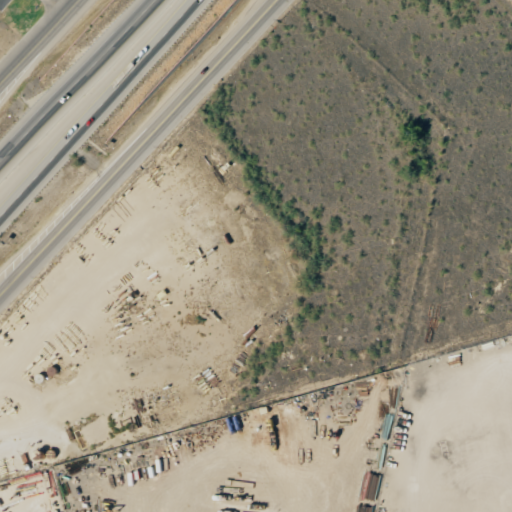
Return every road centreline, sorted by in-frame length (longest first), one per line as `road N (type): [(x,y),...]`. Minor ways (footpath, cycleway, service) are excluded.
road 1 (secondary): [(0,298),(279,0)]
road 2 (motorway): [(0,214),(200,0)]
road 3 (motorway): [(155,0),(0,161)]
